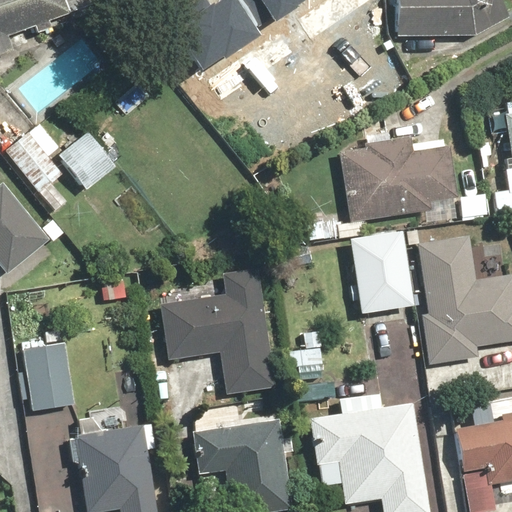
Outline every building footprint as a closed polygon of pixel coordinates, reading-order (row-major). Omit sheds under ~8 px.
[(0,0),(0,56),(11,53),(5,38),(100,5),(95,0),(0,0)] [(395,0),(395,38),(474,39),(507,19),(495,0),(395,0)] [(317,35),(336,64),(376,37),(357,8),(317,35)] [(511,179),(511,190),(492,194),(495,217),(511,214),(511,116),(503,117),(511,179)] [(27,135),(3,153),(37,195),(60,177),(27,135)] [(87,135),(57,158),(84,193),(113,170),(87,135)] [(338,155),(349,224),(430,212),(429,205),(455,201),(447,148),(411,154),(409,138),(362,145),(363,151),(338,155)] [(0,269),(5,276),(48,241),(1,184),(0,185),(0,269)] [(482,196),(458,200),(461,219),(485,216),(482,196)] [(411,309),(399,235),(347,243),(359,317),(411,309)] [(467,239),(415,246),(425,313),(419,314),(427,366),(477,358),(475,348),(511,342),(511,276),(474,282),(467,239)] [(224,297),(158,307),(166,362),(218,355),(224,396),(274,389),(256,272),(220,277),(224,297)] [(127,282),(100,285),(102,306),(129,303),(127,282)] [(63,347),(22,352),(31,413),(71,407),(63,347)] [(426,511),(410,406),(307,422),(314,467),(336,464),(342,507),(379,501),(380,511),(426,511)] [(511,420),(453,431),(467,511),(490,511),(493,511),(488,487),(511,482),(511,420)] [(287,511),(290,511),(276,421),(190,434),(196,477),(223,473),(228,511),(287,511)] [(154,511),(141,429),(73,439),(84,511),(154,511)]
